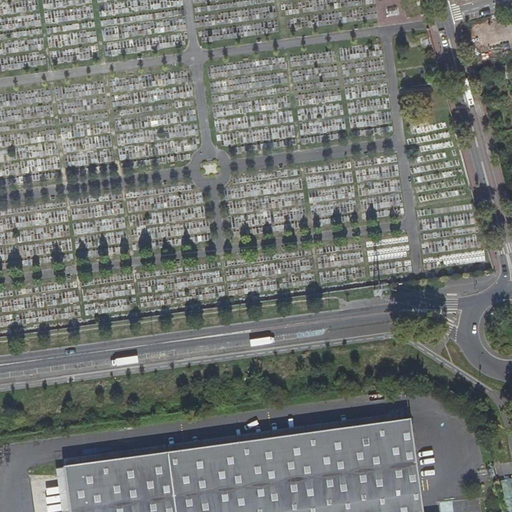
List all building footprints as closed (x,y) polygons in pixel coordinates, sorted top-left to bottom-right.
[(412,14),(424,11),(420,0),(402,0),(403,3),(405,5),(409,4),(412,14)] [(392,3),(384,4),(386,17),(400,15),(399,5),(392,6),(392,3)] [(472,57),(475,69),(487,65),(481,41),(486,40),(484,34),(506,28),(511,51),(511,50),(511,26),(507,28),(503,13),(461,24),(467,45),(469,45),(472,57)] [(493,123),(496,132),(496,133),(507,129),(504,119),(502,110),(490,112),(493,123)] [(492,133),(495,143),(511,138),(511,128),(507,129),(496,133),(496,132),(492,133)] [(423,511),(411,421),(64,467),(70,511),(423,511)]
